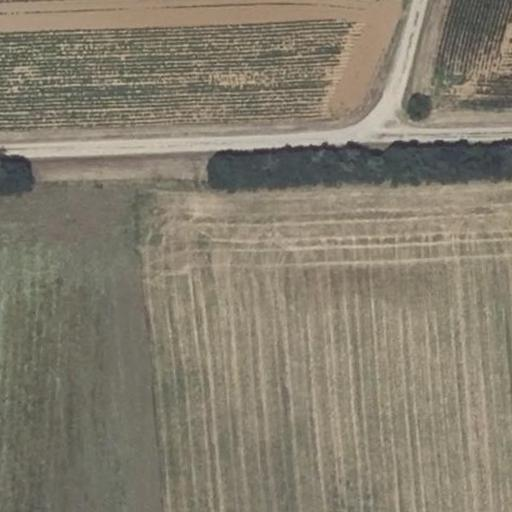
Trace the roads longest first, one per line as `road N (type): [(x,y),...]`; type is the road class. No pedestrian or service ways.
road 1 (track): [(359,136),(0,150)]
road 2 (track): [(511,132),(359,136)]
road 3 (track): [(419,0),(389,103),(359,136)]
